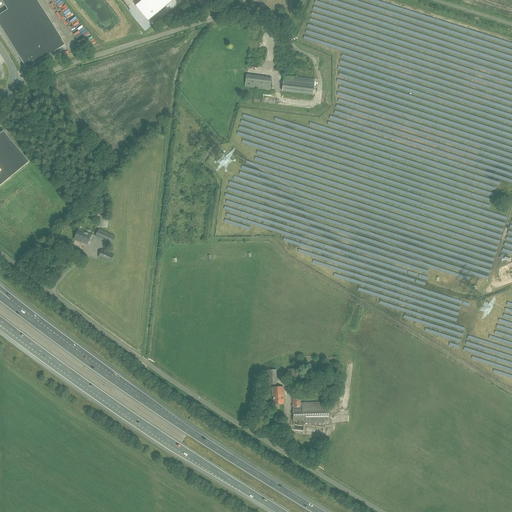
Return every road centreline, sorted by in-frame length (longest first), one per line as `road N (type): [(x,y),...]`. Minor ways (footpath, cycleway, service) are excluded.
road 1 (unclassified): [(382,511),(148,365),(0,253)]
road 2 (motorway): [(318,511),(8,303)]
road 3 (motorway): [(0,320),(282,511)]
road 4 (unclassified): [(14,81),(222,15),(243,0)]
